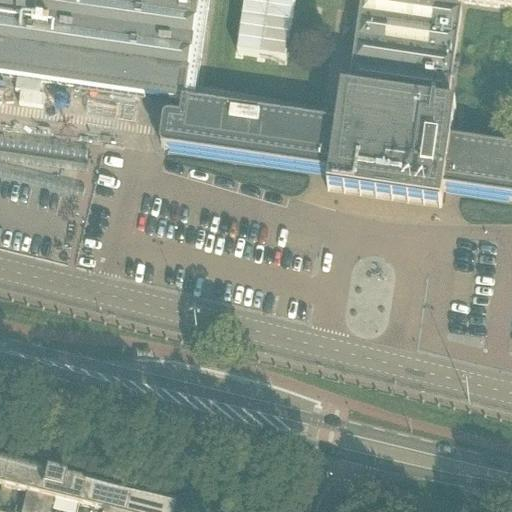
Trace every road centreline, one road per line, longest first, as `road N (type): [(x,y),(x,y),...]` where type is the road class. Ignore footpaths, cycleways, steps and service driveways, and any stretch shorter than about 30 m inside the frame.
road 1 (unclassified): [(0,273),(511,397)]
road 2 (secondary): [(511,469),(31,357)]
road 3 (secondary): [(31,357),(116,391),(404,470)]
